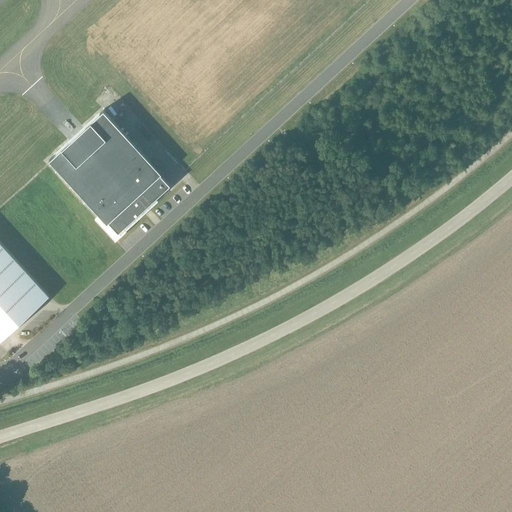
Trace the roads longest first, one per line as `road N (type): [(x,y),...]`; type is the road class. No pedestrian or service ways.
road 1 (tertiary): [(0,438),(153,388),(335,303),(511,178)]
road 2 (unclassified): [(0,370),(411,0)]
